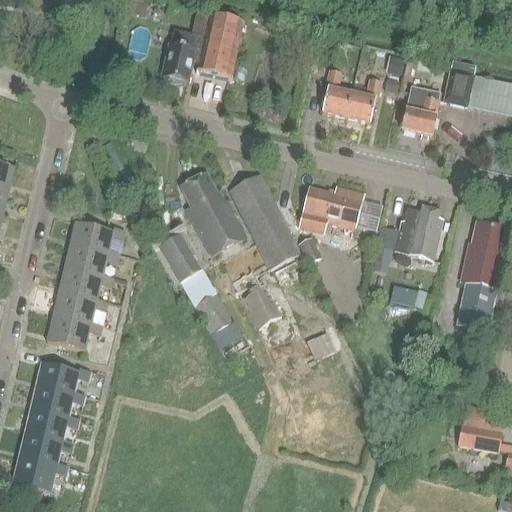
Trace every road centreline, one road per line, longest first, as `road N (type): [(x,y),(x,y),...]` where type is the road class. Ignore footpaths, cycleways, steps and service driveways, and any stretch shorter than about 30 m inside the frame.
road 1 (residential): [(511,206),(65,105)]
road 2 (residential): [(0,378),(65,105)]
